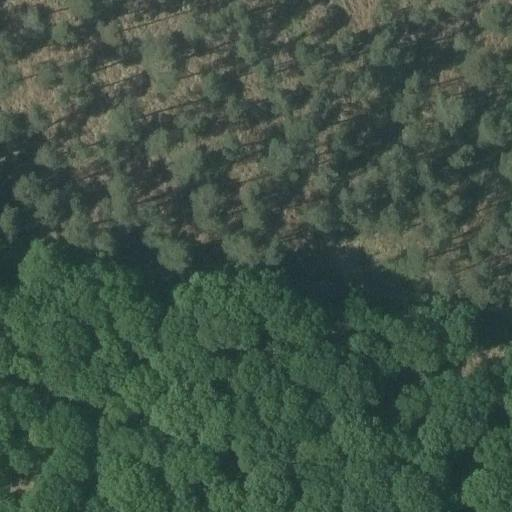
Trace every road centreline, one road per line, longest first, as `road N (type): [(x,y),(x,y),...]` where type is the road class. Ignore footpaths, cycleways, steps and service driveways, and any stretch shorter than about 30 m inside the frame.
road 1 (track): [(0,255),(511,326)]
road 2 (track): [(81,511),(61,364),(0,264)]
